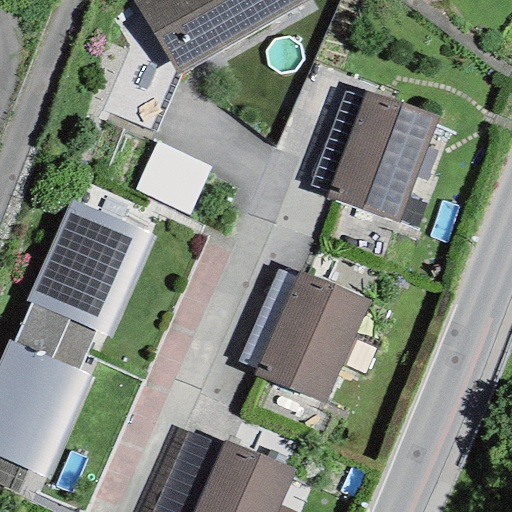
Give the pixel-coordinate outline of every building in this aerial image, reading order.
[(132,0),(176,76),(307,1),(306,0),(132,0)] [(327,193),(361,97),(342,90),(308,186),(327,193)] [(398,224),(437,116),(363,90),(361,97),(327,193),(325,198),(398,224)] [(188,215),(209,167),(154,143),(133,191),(188,215)] [(111,340),(154,237),(68,203),(23,304),(28,306),(94,333),(111,340)] [(255,370),(294,278),(275,270),(236,362),(255,370)] [(323,406),(368,301),(297,271),(294,278),(255,370),(252,376),(323,406)] [(77,371),(94,333),(28,306),(12,342),(77,371)] [(0,458),(47,479),(93,378),(77,371),(12,342),(7,340),(0,354),(0,458)] [(191,511),(220,446),(213,443),(185,431),(151,511),(191,511)] [(275,511),(279,505),(293,470),(222,441),(220,446),(191,511),(275,511)]
